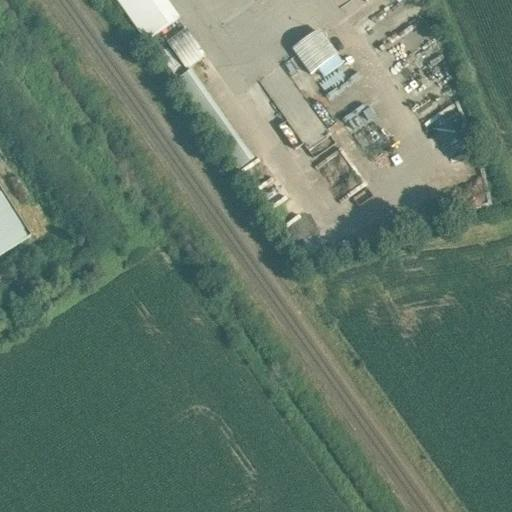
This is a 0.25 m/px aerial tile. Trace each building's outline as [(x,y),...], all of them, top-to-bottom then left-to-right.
[(114,0),(142,42),(177,19),(164,0),(114,0)] [(183,28),(163,43),(184,69),(204,53),(183,28)] [(343,63),(320,30),(293,49),(311,75),(319,70),(324,77),(343,63)] [(250,160),(194,67),(176,78),(232,170),(250,160)] [(293,121),(310,146),(328,133),(300,94),(299,94),(310,110),(293,121)] [(0,202),(0,253),(23,238),(0,202)]
